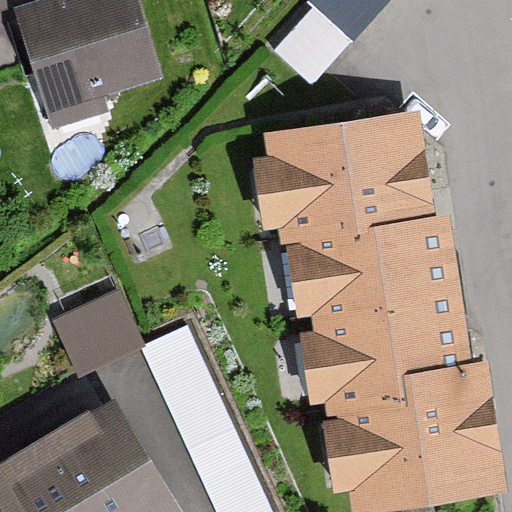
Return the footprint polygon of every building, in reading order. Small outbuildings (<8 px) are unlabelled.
[(0,0),(0,11),(36,0),(0,0)] [(125,0),(52,0),(5,16),(39,118),(152,81),(125,0)] [(310,0),(300,12),(344,52),(390,0),(310,0)] [(344,511),(376,511),(495,498),(479,366),(458,369),(440,220),(423,223),(410,115),(254,134),(257,163),(243,165),(251,235),(270,232),(281,322),(300,320),(302,337),(288,339),(297,413),(313,411),(324,499),(342,497),(344,511)] [(120,288),(51,315),(76,377),(145,349),(120,288)] [(276,511),(189,321),(141,343),(219,511),(276,511)] [(175,511),(105,396),(0,460),(0,511),(175,511)]
